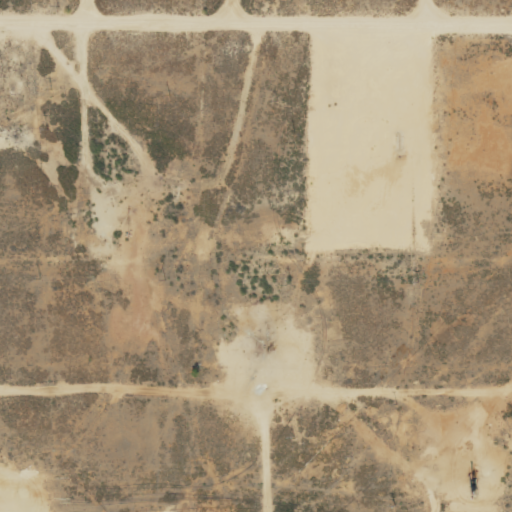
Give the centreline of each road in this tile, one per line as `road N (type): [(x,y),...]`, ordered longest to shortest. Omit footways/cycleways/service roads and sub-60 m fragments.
road 1 (track): [(511,18),(236,13),(0,25)]
road 2 (track): [(243,511),(236,442),(218,381),(160,363),(0,367)]
